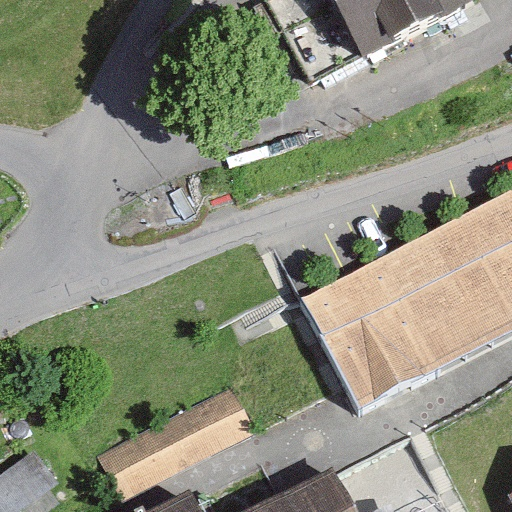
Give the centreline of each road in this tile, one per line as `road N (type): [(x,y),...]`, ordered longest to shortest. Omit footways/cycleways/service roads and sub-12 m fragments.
road 1 (unclassified): [(22,277),(161,263),(511,137)]
road 2 (unclassified): [(162,0),(111,90),(79,176)]
